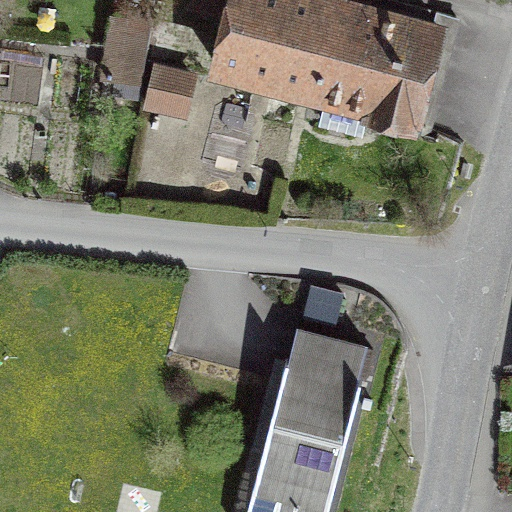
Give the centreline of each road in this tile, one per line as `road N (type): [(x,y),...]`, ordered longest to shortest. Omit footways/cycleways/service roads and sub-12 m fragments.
road 1 (residential): [(493,295),(285,255),(0,219)]
road 2 (residential): [(493,295),(445,511)]
